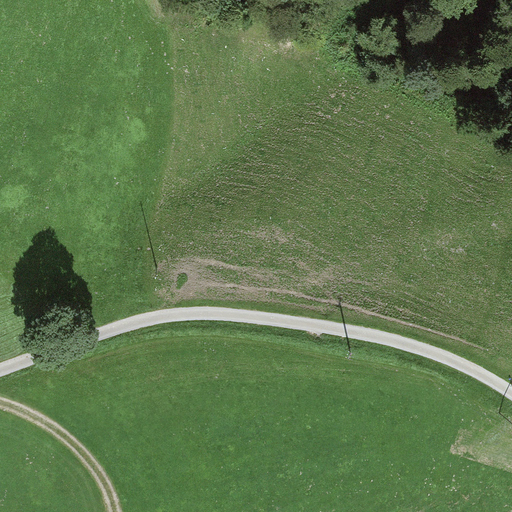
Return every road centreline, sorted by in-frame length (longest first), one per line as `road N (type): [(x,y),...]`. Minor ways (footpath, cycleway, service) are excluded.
road 1 (track): [(92,336),(181,313),(285,319),(440,354),(511,393)]
road 2 (track): [(0,400),(92,459),(112,511)]
